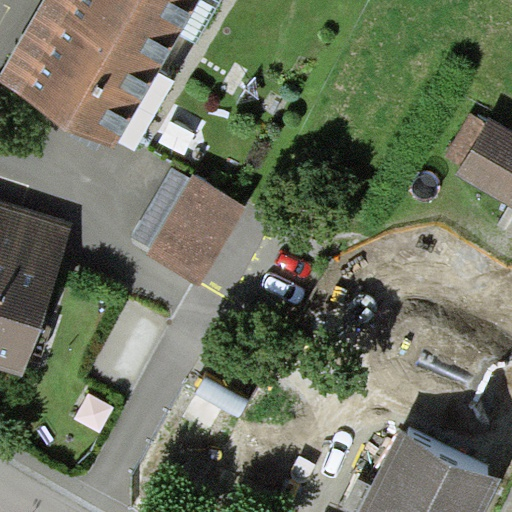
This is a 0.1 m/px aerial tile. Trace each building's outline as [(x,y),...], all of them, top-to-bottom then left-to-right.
[(43,0),(0,75),(0,83),(112,148),(197,0),(43,0)] [(511,124),(491,112),(460,166),(511,195),(511,124)] [(240,206),(175,169),(133,241),(198,279),(240,206)] [(0,366),(23,374),(69,230),(0,207),(0,366)] [(511,432),(511,358),(500,353),(474,417),(511,432)] [(481,511),(502,470),(406,423),(362,511),(481,511)]
